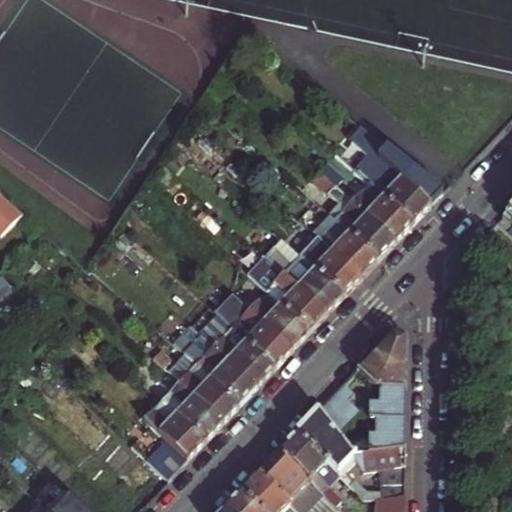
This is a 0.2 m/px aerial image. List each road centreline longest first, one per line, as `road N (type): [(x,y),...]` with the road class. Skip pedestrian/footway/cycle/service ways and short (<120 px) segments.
road 1 (residential): [(435,248),(180,511)]
road 2 (residential): [(435,248),(427,511)]
